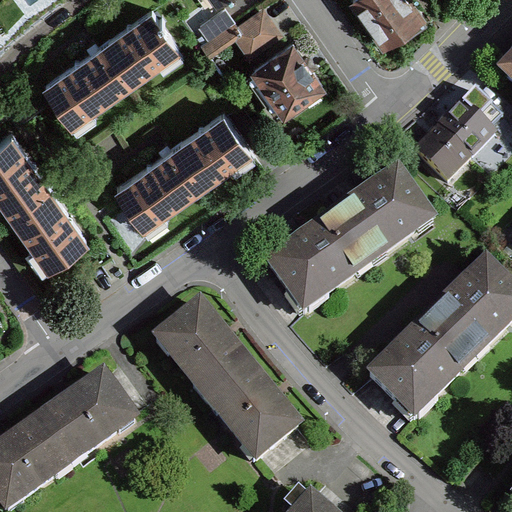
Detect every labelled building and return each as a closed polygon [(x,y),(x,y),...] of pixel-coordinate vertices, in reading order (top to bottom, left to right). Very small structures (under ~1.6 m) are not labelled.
[(211,0),(219,9),(231,0),(211,0)] [(413,0),(357,0),(353,3),(389,50),(429,20),(413,0)] [(257,70),(292,45),(264,5),(236,24),(225,9),(192,32),(209,56),(235,38),(257,70)] [(181,55),(152,12),(42,89),(71,131),(181,55)] [(257,70),(249,77),(284,124),(327,92),(292,45),(257,70)] [(511,61),(500,74),(511,84),(511,61)] [(496,131),(490,125),(502,113),(491,102),(492,100),(476,84),(413,147),(447,180),(496,131)] [(226,115),(115,191),(145,234),(256,158),(226,115)] [(11,133),(0,141),(0,209),(45,273),(88,243),(11,133)] [(439,212),(399,155),(263,252),(303,308),(439,212)] [(511,280),(490,258),(370,374),(418,424),(511,332),(511,280)] [(200,291),(153,330),(258,459),(305,421),(200,291)] [(105,364),(0,435),(0,503),(3,507),(139,415),(105,364)] [(340,511),(311,485),(287,511),(340,511)]
